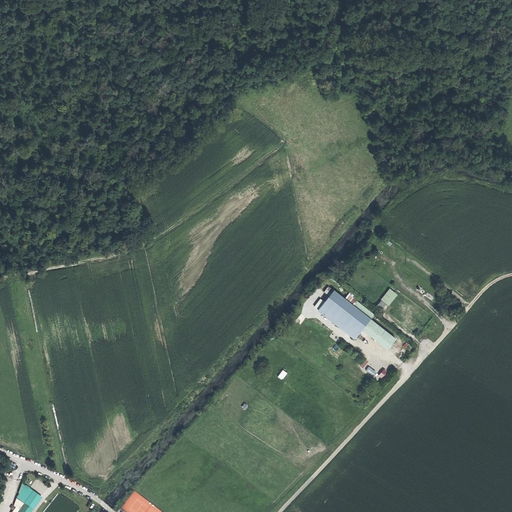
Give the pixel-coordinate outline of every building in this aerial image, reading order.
[(332,289),(323,301),(320,298),(317,308),(354,337),(361,328),(369,317),(332,289)] [(396,294),(390,289),(382,298),(389,303),(396,294)] [(381,298),(376,304),(380,307),(385,302),(381,298)] [(395,337),(369,317),(361,328),(386,348),(395,337)] [(373,375),(376,371),(369,366),(366,370),(373,375)] [(381,377),(387,371),(384,368),(378,374),(381,377)] [(282,379),(287,372),(283,369),(278,376),(282,379)] [(28,511),(31,508),(20,500),(29,487),(25,484),(16,497),(15,497),(12,504),(15,507),(9,511),(28,511)] [(20,500),(31,508),(40,496),(29,487),(20,500)]
